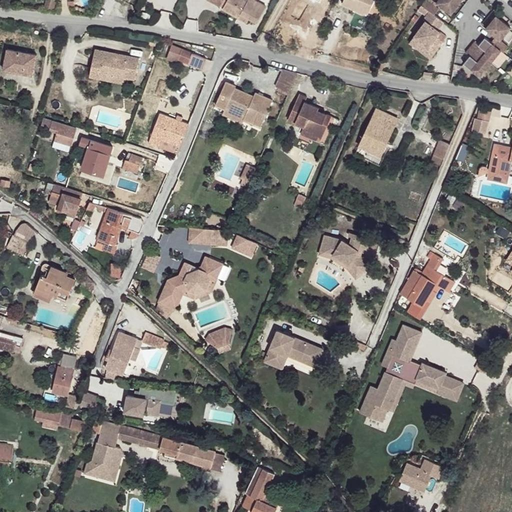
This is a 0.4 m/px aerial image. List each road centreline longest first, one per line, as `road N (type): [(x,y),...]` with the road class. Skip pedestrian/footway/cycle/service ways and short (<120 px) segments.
road 1 (residential): [(95,372),(224,44)]
road 2 (residential): [(224,44),(511,99)]
road 3 (track): [(375,342),(480,92)]
road 4 (residential): [(0,8),(224,44)]
road 5 (track): [(451,477),(511,348)]
